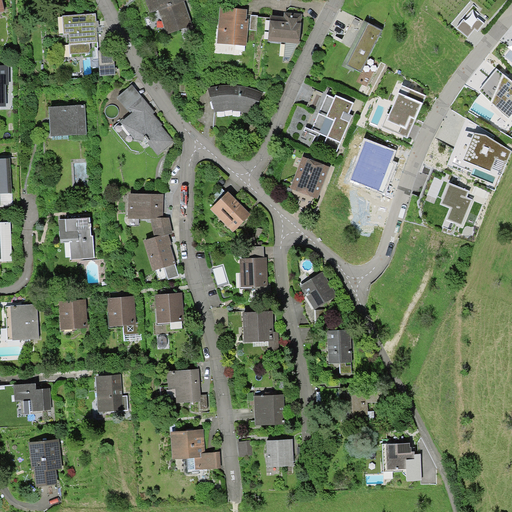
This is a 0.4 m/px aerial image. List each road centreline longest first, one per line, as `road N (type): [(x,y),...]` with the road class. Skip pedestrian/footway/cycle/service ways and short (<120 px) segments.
road 1 (residential): [(511,11),(449,91),(370,273),(350,283),(291,224)]
road 2 (residential): [(194,141),(187,238),(226,403),(233,504)]
road 3 (residential): [(291,224),(279,259),(310,432)]
road 4 (residential): [(337,0),(277,135),(246,183)]
road 5 (residential): [(194,141),(103,0)]
